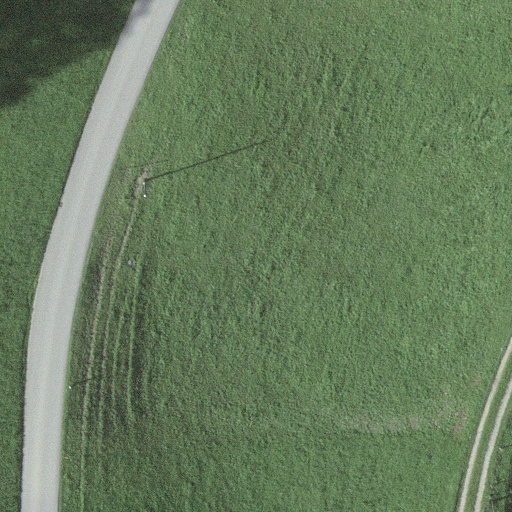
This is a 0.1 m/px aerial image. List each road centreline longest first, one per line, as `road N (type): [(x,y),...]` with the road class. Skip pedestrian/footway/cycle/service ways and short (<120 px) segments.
road 1 (unclassified): [(161,0),(73,177),(49,511)]
road 2 (track): [(474,511),(490,434),(511,381)]
